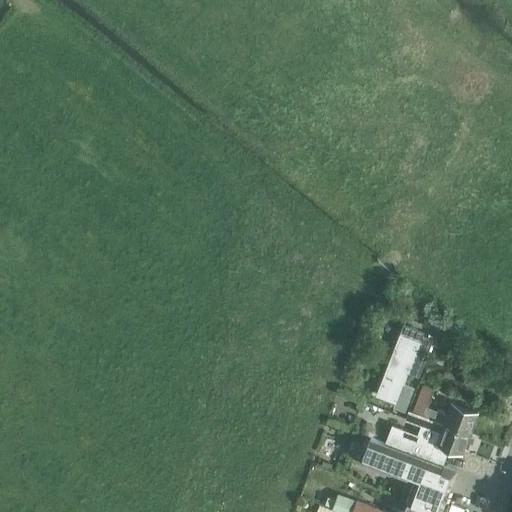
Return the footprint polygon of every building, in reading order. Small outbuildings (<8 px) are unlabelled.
[(422,334),(423,330),(404,322),(377,393),(395,401),(394,405),(405,409),(412,391),(402,387),(407,376),(416,380),(432,338),(422,334)] [(452,401),(447,412),(428,405),(434,388),(423,384),(413,410),(418,412),(472,431),(479,410),(452,401)] [(418,412),(413,410),(408,408),(404,419),(421,425),(418,432),(392,423),(385,441),(443,464),(449,446),(464,452),(472,431),(418,412)] [(365,451),(363,456),(361,460),(414,481),(408,499),(412,500),(440,511),(451,481),(448,479),(450,473),(442,470),(443,468),(441,467),(443,464),(385,441),(371,435),(371,436),(355,429),(349,445),(365,451)] [(332,509),(340,511),(390,511),(338,493),(332,509)] [(440,511),(412,500),(408,499),(403,511),(440,511)]
